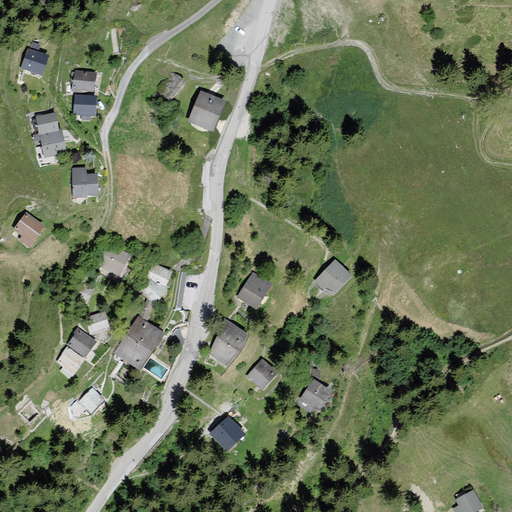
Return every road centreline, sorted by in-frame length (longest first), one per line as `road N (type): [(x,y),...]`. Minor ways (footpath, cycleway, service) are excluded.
road 1 (residential): [(268,0),(223,162),(204,327),(178,409),(91,511)]
road 2 (track): [(254,72),(302,49),(358,43),(392,88),(464,94),(486,107),(479,152),(490,162),(511,163)]
road 3 (residential): [(66,212),(98,206),(111,191),(107,126),(129,74),(151,47),(216,0)]
